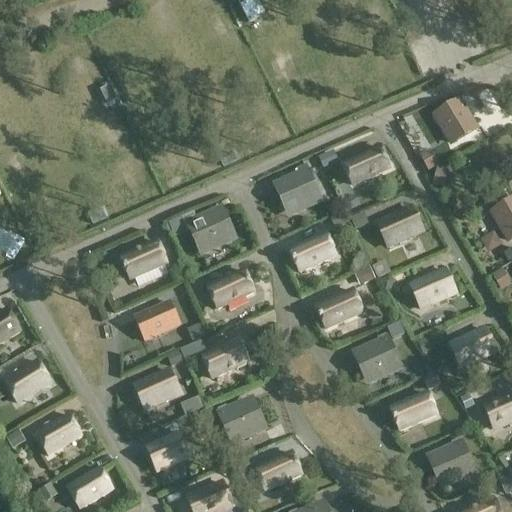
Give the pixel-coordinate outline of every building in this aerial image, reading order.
[(200,0),(191,0),(180,5),(188,26),(208,17),(200,0)] [(176,12),(165,16),(172,41),(183,37),(176,12)] [(100,35),(106,52),(123,46),(116,29),(100,35)] [(335,38),(320,43),(323,53),(339,48),(335,38)] [(176,70),(196,64),(190,40),(169,46),(176,70)] [(382,101),(411,91),(405,75),(376,85),(382,101)] [(0,84),(0,86),(5,104),(34,95),(28,76),(0,84)] [(203,108),(213,106),(207,82),(197,84),(203,108)] [(314,107),(317,126),(329,124),(326,105),(314,107)] [(452,146),(475,132),(459,105),(436,118),(452,146)] [(143,132),(135,110),(125,114),(133,136),(143,132)] [(258,153),(276,148),(272,131),(254,136),(258,153)] [(352,189),(392,171),(380,145),(341,162),(352,189)] [(439,167),(430,151),(419,157),(428,173),(439,167)] [(171,179),(167,181),(176,197),(197,186),(182,158),(164,167),(171,179)] [(300,180),(279,189),(290,214),(319,201),(305,169),(297,173),(300,180)] [(445,189),(449,171),(436,169),(433,187),(445,189)] [(123,210),(137,205),(127,180),(114,185),(123,210)] [(0,189),(0,213),(26,203),(18,182),(0,189)] [(50,184),(32,194),(45,216),(63,206),(50,184)] [(509,243),(511,240),(511,203),(493,215),(509,243)] [(201,258),(238,241),(222,206),(185,222),(201,258)] [(413,206),(374,223),(387,251),(426,234),(413,206)] [(299,275),(337,258),(326,233),(287,250),(299,275)] [(486,258),(502,252),(496,237),(480,243),(486,258)] [(156,241),(118,257),(129,283),(167,267),(156,241)] [(217,312),(256,295),(244,269),(206,286),(217,312)] [(511,287),(502,272),(492,278),(502,293),(511,287)] [(420,312),(455,296),(445,273),(410,289),(420,312)] [(352,288),(313,306),(325,332),(364,315),(352,288)] [(145,344),(180,328),(170,305),(135,321),(145,344)] [(0,316),(0,345),(20,334),(8,312),(0,316)] [(460,372),(498,355),(485,327),(447,344),(460,372)] [(367,387),(404,371),(389,336),(386,337),(386,335),(377,339),(378,341),(352,352),(367,387)] [(212,382),(251,365),(240,339),(201,356),(212,382)] [(5,383),(17,405),(51,385),(38,364),(5,383)] [(145,412),(180,396),(170,373),(134,389),(145,412)] [(400,434),(439,417),(428,391),(389,408),(400,434)] [(232,448),(269,431),(253,396),(218,412),(218,411),(211,414),(213,419),(217,417),(230,446),(218,451),(223,464),(236,458),(232,448)] [(493,432),(511,423),(511,396),(483,409),(493,432)] [(36,437),(48,458),(82,439),(69,417),(36,437)] [(157,474),(192,458),(182,435),(147,451),(157,474)] [(441,492),(478,476),(462,440),(461,441),(460,440),(451,443),(452,445),(425,457),(441,492)] [(264,494),(304,477),(292,451),(255,467),(251,456),(234,463),(241,478),(254,472),(264,494)] [(67,490),(80,511),(113,492),(100,471),(67,490)] [(192,511),(223,511),(233,508),(223,485),(187,501),(192,511)] [(499,511),(493,497),(459,511),(499,511)]
